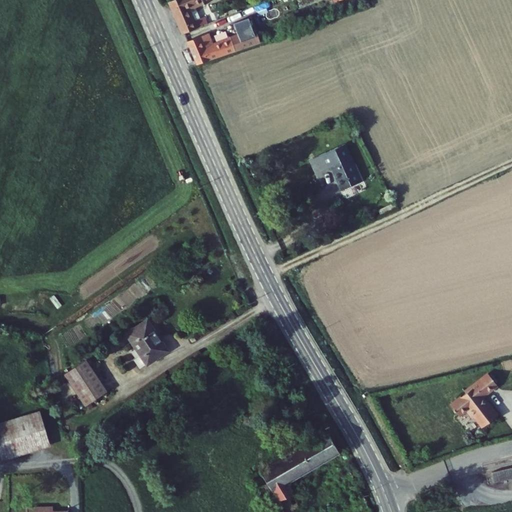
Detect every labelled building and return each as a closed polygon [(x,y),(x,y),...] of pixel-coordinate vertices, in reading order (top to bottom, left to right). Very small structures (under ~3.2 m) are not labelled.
[(173,0),(186,28),(197,23),(190,6),(203,0),(173,0)] [(200,31),(190,35),(200,61),(262,38),(258,27),(206,46),(200,31)] [(343,142),(309,157),(314,168),(348,153),(343,142)] [(360,178),(348,153),(314,168),(315,170),(330,164),(340,187),(360,178)] [(147,365),(167,352),(148,322),(127,335),(147,365)] [(86,408),(107,394),(86,363),(65,376),(86,408)] [(491,392),(503,383),(493,371),(470,389),(471,390),(456,402),(464,413),(471,407),(478,416),(480,414),(488,424),(503,413),(493,399),(490,401),(487,397),(492,393),(491,392)] [(0,420),(0,437),(5,455),(56,441),(47,407),(0,420)] [(343,453),(331,434),(261,476),(272,495),(278,504),(294,495),(289,486),(343,453)] [(511,468),(501,471),(504,481),(511,478),(511,468)]
